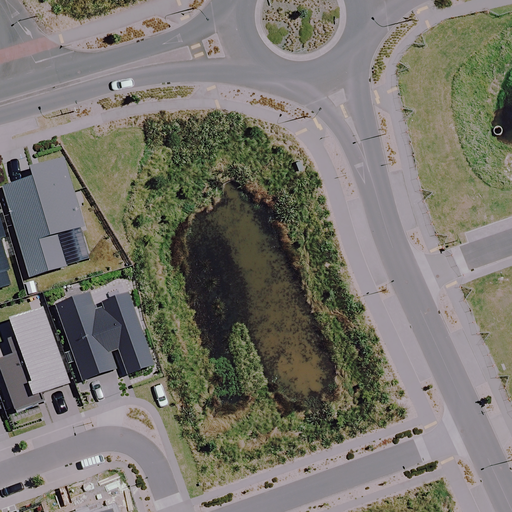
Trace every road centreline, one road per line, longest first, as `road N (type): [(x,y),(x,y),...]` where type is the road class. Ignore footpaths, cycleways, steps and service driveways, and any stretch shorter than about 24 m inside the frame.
road 1 (tertiary): [(273,67),(160,71),(0,116)]
road 2 (residential): [(473,428),(243,511)]
road 3 (tertiary): [(32,81),(190,33),(236,0)]
road 4 (residential): [(0,475),(97,441),(126,439),(153,460),(171,511)]
road 5 (residential): [(404,280),(473,428)]
road 6 (residential): [(364,158),(404,280)]
